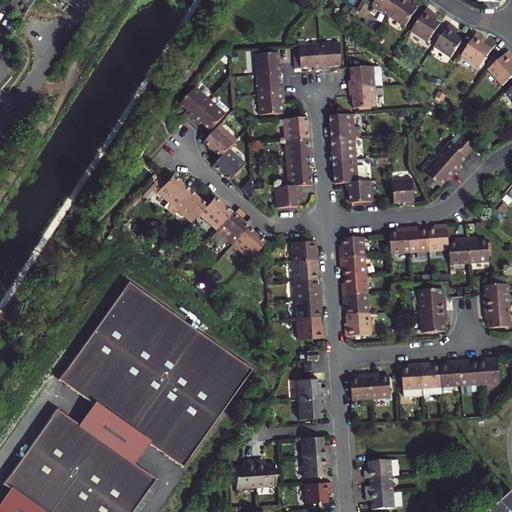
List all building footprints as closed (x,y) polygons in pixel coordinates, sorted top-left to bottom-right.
[(375,0),(375,1),(372,5),(389,16),(399,0),(375,0)] [(399,0),(389,16),(406,28),(418,10),(410,4),(407,2),(407,0),(399,0)] [(479,0),(480,1),(492,1),(491,9),(494,9),(500,7),(502,6),(502,0),(479,0)] [(427,9),(411,32),(427,43),(440,24),(431,19),(428,17),(431,12),(427,9)] [(449,24),(433,48),(449,58),(462,40),(453,34),(450,32),(453,27),(449,24)] [(476,33),(460,58),(479,69),(491,50),(482,44),(479,42),(482,37),(476,33)] [(340,42),(321,44),(323,70),(329,69),(329,67),(342,65),(340,42)] [(292,46),(292,48),(294,69),(315,68),(315,71),(323,70),(321,44),(292,46)] [(511,52),(510,50),(502,56),(488,68),(502,85),(511,76),(511,61),(510,59),(511,56),(511,52)] [(255,75),(278,73),(281,73),(280,61),(277,61),(277,54),(254,55),(255,75)] [(347,88),(375,86),(381,86),(382,86),(381,69),(380,67),(350,69),(351,82),(347,82),(347,88)] [(255,75),(256,94),(283,93),(282,86),(279,86),(278,73),(255,75)] [(351,95),(352,108),(376,106),(375,86),(347,88),(348,95),(351,95)] [(193,119),(210,100),(194,87),(180,104),(190,113),(189,115),(193,119)] [(283,93),(256,94),(258,114),(281,113),(280,99),(283,99),(283,93)] [(199,124),(201,122),(213,132),(218,126),(228,115),(210,100),(193,119),(199,124)] [(355,137),(353,114),(337,115),(330,116),(329,122),(331,138),(355,137)] [(284,141),(300,140),(307,139),(307,132),(305,117),(282,118),(284,141)] [(213,132),(207,139),(203,144),(220,159),(228,149),(235,141),(218,126),(213,132)] [(356,159),(355,137),(331,138),(332,154),(333,160),(356,159)] [(307,139),(300,140),(284,141),(286,164),(310,162),(308,147),(307,139)] [(448,142),(435,156),(455,174),(459,169),(457,167),(473,149),(462,139),(455,148),(448,142)] [(220,159),(218,161),(213,166),(231,182),(246,165),(228,149),(220,159)] [(455,174),(435,156),(421,172),(439,187),(448,177),(450,179),(455,174)] [(357,167),(356,159),(333,160),(333,167),(335,184),(346,183),(366,182),(365,169),(362,167),(357,167)] [(289,186),(302,185),(312,185),(310,162),(286,164),(289,186)] [(155,194),(172,208),(185,194),(190,188),(185,184),(173,173),(155,194)] [(415,204),(412,179),(392,180),(394,203),(403,202),(404,205),(415,204)] [(350,202),(373,200),(372,181),(366,182),(346,183),(346,191),(349,190),(350,202)] [(289,186),(281,187),(283,207),(301,205),(300,193),(302,192),(302,185),(289,186)] [(189,224),(198,214),(207,203),(195,193),(190,188),(185,194),(172,208),(189,224)] [(207,203),(198,214),(215,229),(231,212),(213,197),(207,203)] [(215,229),(232,244),(247,227),(231,212),(215,229)] [(427,228),(429,251),(449,249),(448,240),(447,224),(440,224),(440,227),(427,228)] [(389,231),(390,253),(410,252),(408,226),(400,227),(400,230),(389,231)] [(410,252),(429,251),(427,228),(417,229),(416,226),(408,226),(410,252)] [(232,244),(249,259),(263,241),(264,241),(247,227),(232,244)] [(339,250),(340,257),(365,255),(364,235),(341,237),(342,250),(339,250)] [(449,249),(450,264),(469,262),(467,235),(461,236),(461,239),(448,240),(449,249)] [(475,235),(467,235),(469,262),(487,261),(485,237),(476,238),(475,235)] [(291,241),(292,261),(317,259),(317,256),(317,251),(312,251),(311,239),(291,241)] [(367,274),(365,255),(340,257),(340,264),(343,264),(344,276),(367,274)] [(292,261),(294,280),(314,278),(314,266),(318,266),(317,259),(292,261)] [(367,274),(344,276),(345,288),(342,288),(343,295),(368,293),(367,274)] [(314,278),(294,280),(295,299),(320,297),(320,289),(315,289),(314,278)] [(483,298),(484,306),(509,304),(508,285),(487,286),(487,294),(487,298),(483,298)] [(134,286),(63,383),(100,410),(148,445),(185,473),(256,376),(134,286)] [(421,290),(422,310),(447,308),(447,300),(443,301),(443,296),(442,289),(421,290)] [(370,313),(368,293),(343,295),(343,302),(346,302),(347,315),(370,313)] [(295,299),(297,318),(318,316),(317,305),(321,305),(320,297),(295,299)] [(510,324),(509,304),(484,306),(484,314),(488,313),(488,318),(489,326),(510,324)] [(445,328),(445,320),(444,316),(448,316),(447,308),(422,310),(423,330),(445,328)] [(370,313),(347,315),(348,328),(345,328),(346,336),(372,335),(370,313)] [(324,338),(323,329),(319,329),(318,316),(297,318),(299,340),(324,338)] [(318,358),(318,350),(306,350),(306,359),(318,358)] [(477,363),(479,385),(500,383),(498,357),(491,358),(491,362),(487,362),(477,363)] [(460,360),(462,386),(463,393),(479,392),(479,385),(477,363),(472,363),(468,363),(468,359),(460,360)] [(441,365),(443,387),(462,386),(460,360),(452,360),(452,364),(448,365),(441,365)] [(421,363),(423,389),(424,395),(443,394),(443,387),(441,365),(433,366),(430,366),(429,362),(421,363)] [(424,395),(423,389),(421,363),(414,363),(414,368),(411,368),(402,368),(404,397),(424,395)] [(378,373),(370,374),(372,399),(391,398),(390,376),(383,377),(378,377),(378,373)] [(352,401),(372,399),(370,374),(362,374),(362,378),(357,379),(351,379),(352,401)] [(291,378),(292,399),(320,396),(319,389),(314,389),(314,385),(313,377),(291,378)] [(320,396),(292,399),(293,418),(316,416),(315,407),(315,403),(321,402),(320,396)] [(100,410),(85,430),(133,466),(148,445),(100,410)] [(60,412),(6,487),(12,491),(40,511),(138,511),(159,484),(133,466),(85,430),(60,412)] [(317,434),(294,436),(296,456),(324,454),(323,447),(318,447),(317,443),(317,434)] [(324,454),(296,456),(297,475),(320,473),(319,464),(319,461),(324,460),(324,454)] [(259,457),(252,458),(255,486),(276,484),(274,462),(264,463),(259,463),(259,457)] [(234,488),(255,486),(252,458),(246,458),(246,464),(242,464),(232,465),(234,488)] [(369,476),(392,474),(391,459),(391,458),(368,459),(369,469),(363,469),(363,476),(369,476)] [(364,491),(393,489),(392,474),(369,476),(370,484),(364,485),(364,491)] [(326,480),(297,482),(299,501),(322,500),(321,491),(320,487),(326,486),(326,480)] [(394,503),(393,489),(364,491),(365,498),(371,498),(372,507),(394,506),(394,503)] [(488,511),(511,511),(511,490),(511,491),(488,511)] [(40,511),(12,491),(0,508),(0,511),(40,511)]
